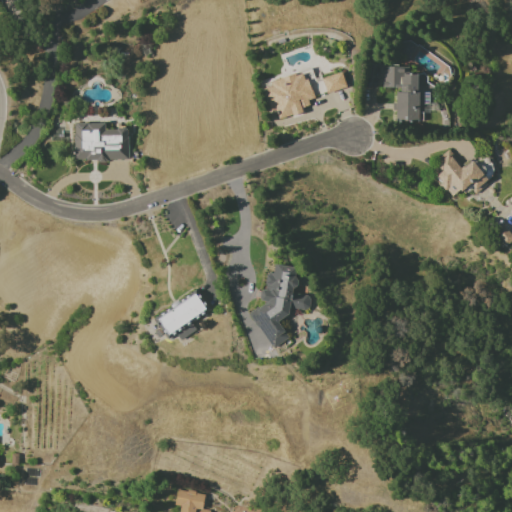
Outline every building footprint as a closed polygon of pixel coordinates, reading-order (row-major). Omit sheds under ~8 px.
[(396,121),(419,121),(419,104),(431,104),(431,84),(425,84),(425,74),(409,74),(409,67),(383,66),(382,89),(396,89),(396,121)] [(346,88),(341,72),(322,78),(326,93),(346,88)] [(278,118),(310,111),(307,100),(312,99),(306,73),(264,83),(270,111),(276,109),(278,118)] [(74,123),(73,160),(127,161),(128,129),(105,128),(105,123),(74,123)] [(472,161),(462,168),(449,149),(435,159),(443,170),(436,176),(451,198),(473,183),(476,188),(486,181),(472,161)] [(249,314),(273,348),(289,337),(278,322),(288,315),(289,308),(305,311),(309,308),(311,300),(308,296),(289,293),(299,286),(300,278),(298,274),(299,267),(274,263),(273,271),(265,277),(261,299),(264,303),(249,314)] [(157,318),(168,336),(206,312),(195,294),(157,318)] [(209,511),(210,510),(203,509),(205,493),(177,490),(174,505),(180,506),(179,511),(209,511)]
